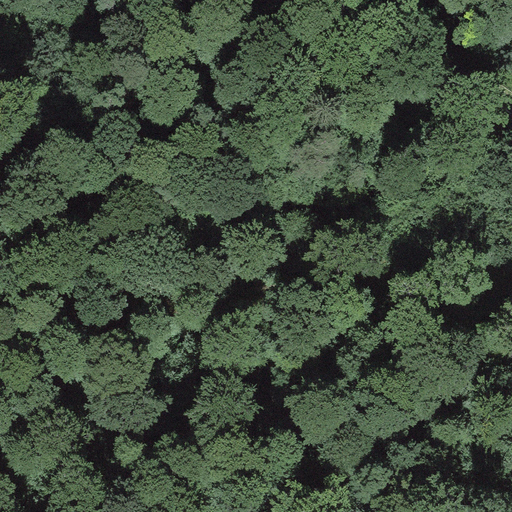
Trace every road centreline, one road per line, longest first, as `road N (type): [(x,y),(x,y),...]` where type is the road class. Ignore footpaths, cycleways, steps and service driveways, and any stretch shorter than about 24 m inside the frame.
road 1 (track): [(511,270),(42,333),(0,366)]
road 2 (tertiary): [(310,0),(435,62),(511,114)]
